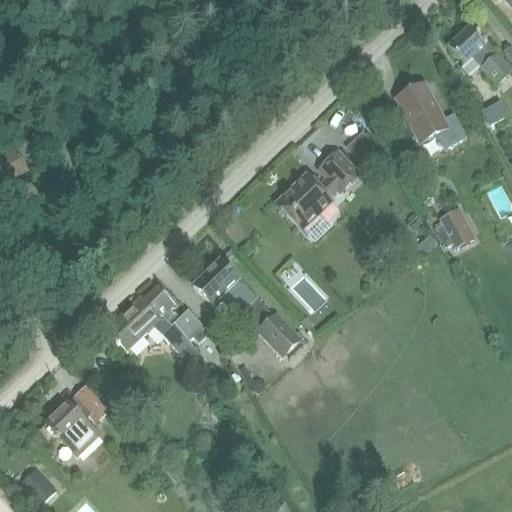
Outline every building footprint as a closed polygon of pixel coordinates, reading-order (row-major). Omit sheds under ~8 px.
[(511,0),(502,0),(503,0),(511,10),(511,0)] [(448,51),(462,66),(464,69),(476,59),(485,68),(481,73),(496,89),(511,74),(470,30),(448,51)] [(153,42),(72,69),(81,94),(162,67),(153,42)] [(419,149),(437,140),(445,153),(466,142),(454,119),(445,124),(425,87),(395,103),(419,149)] [(483,117),(490,129),(508,119),(501,107),(483,117)] [(362,138),(348,152),(370,175),(384,161),(362,138)] [(278,209),(291,223),(301,234),(332,205),(329,202),(338,194),(340,196),(360,178),(339,156),(320,175),(328,183),(319,192),(308,180),(278,209)] [(0,174),(0,187),(26,174),(20,163),(0,174)] [(497,226),(511,219),(511,208),(496,168),(478,176),(497,226)] [(436,233),(445,251),(453,247),(456,253),(474,243),(459,214),(441,224),(443,229),(436,233)] [(511,228),(502,233),(507,246),(511,244),(511,228)] [(223,300),(241,319),(258,302),(220,263),(193,290),(212,310),(223,300)] [(144,304),(162,323),(163,321),(172,331),(175,329),(185,339),(184,340),(189,346),(204,332),(189,315),(180,323),(175,318),(174,319),(170,315),(176,310),(158,291),(144,304)] [(144,304),(109,336),(117,345),(116,346),(118,349),(120,348),(129,358),(154,335),(167,349),(170,347),(184,362),(195,352),(189,346),(184,340),(185,339),(175,329),(172,331),(163,321),(162,323),(144,304)] [(258,336),(283,363),(302,344),(277,318),(258,336)] [(109,415),(100,405),(86,391),(46,428),(56,439),(55,440),(58,444),(59,442),(77,460),(98,439),(85,425),(90,420),(97,427),(109,415)] [(35,475),(22,488),(43,510),(57,497),(35,475)]
